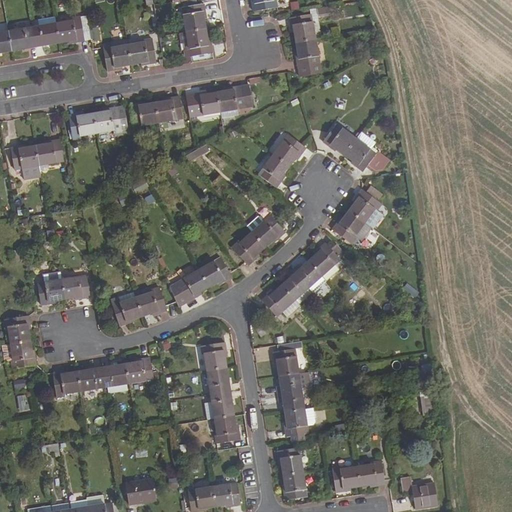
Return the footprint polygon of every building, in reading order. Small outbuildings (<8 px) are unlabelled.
[(251,0),(254,11),(278,7),(276,0),(251,0)] [(206,16),(204,4),(180,8),(182,16),(184,16),(186,33),(206,29),(204,17),(206,16)] [(331,13),(330,7),(310,10),(311,14),(312,22),(319,20),(318,15),(331,13)] [(293,30),(296,43),(315,39),(312,22),(311,14),(289,18),(291,30),(293,30)] [(73,43),(91,40),(87,16),(73,18),(73,21),(56,23),(60,43),(72,41),(73,43)] [(39,26),(56,23),(55,17),(38,20),(39,26)] [(39,26),(33,27),(36,47),(60,43),(56,23),(39,26)] [(33,27),(9,31),(12,51),(36,47),(33,27)] [(91,29),(93,42),(101,40),(98,27),(91,29)] [(208,42),(206,29),(186,33),(180,34),(182,44),(181,44),(182,51),(184,50),(186,59),(181,60),(182,65),(214,59),(210,42),(208,42)] [(0,32),(0,53),(12,51),(9,31),(0,32)] [(111,46),(112,48),(128,45),(127,39),(111,42),(111,46)] [(144,65),(157,63),(153,39),(144,40),(145,42),(128,45),(131,65),(144,63),(144,65)] [(315,39),(296,43),(298,55),(296,56),(300,77),(321,74),(315,39)] [(103,47),(107,71),(119,69),(119,67),(131,65),(128,45),(112,48),(111,46),(103,47)] [(253,107),(249,85),(230,88),(230,90),(217,93),(221,113),(237,110),(243,108),(253,107)] [(205,93),(186,96),(190,118),(202,116),(204,115),(221,113),(217,93),(205,95),(205,93)] [(184,118),(180,97),(168,99),(168,101),(156,103),(159,123),(175,120),(181,119),(184,118)] [(142,103),(130,105),(134,127),(140,126),(142,126),(159,123),(156,103),(143,105),(142,103)] [(129,134),(125,106),(106,109),(106,112),(94,114),(98,134),(114,131),(115,136),(129,134)] [(238,110),(221,113),(222,118),(239,115),(238,110)] [(81,114),(69,116),(73,140),(81,138),(81,136),(98,134),(94,114),(81,116),(81,114)] [(343,155),(355,138),(335,124),(322,141),(332,149),(333,147),(343,155)] [(298,157),(305,147),(287,135),(272,154),(289,166),(296,155),(298,157)] [(382,169),(388,160),(377,150),(375,152),(355,138),(343,155),(353,162),(353,164),(362,171),(367,165),(374,170),(382,169)] [(64,162),(60,140),(48,142),(48,144),(36,146),(39,166),(55,163),(61,162),(64,162)] [(22,146),(10,148),(14,170),(20,169),(22,169),(39,166),(36,146),(23,148),(22,146)] [(281,177),(289,166),(272,154),(257,174),(275,187),(282,178),(281,177)] [(381,195),(370,186),(365,192),(377,201),(381,195)] [(348,211),(364,223),(375,209),(376,211),(381,204),(377,201),(365,192),(361,189),(353,199),(356,200),(348,211)] [(122,207),(129,204),(124,194),(117,197),(122,207)] [(44,206),(35,207),(36,214),(45,213),(44,206)] [(354,236),(364,223),(348,211),(340,221),(338,220),(332,229),(350,244),(356,237),(354,236)] [(251,232),(265,247),(275,238),(276,239),(284,232),(269,214),(262,220),(260,217),(257,217),(246,226),(251,232)] [(256,255),(265,247),(251,232),(239,243),(238,242),(231,247),(247,265),(257,257),(256,255)] [(317,252),(307,261),(320,276),(339,259),(338,257),(342,253),(335,245),(330,249),(325,243),(316,250),(317,252)] [(220,257),(198,269),(208,287),(220,281),(221,283),(231,277),(220,257)] [(320,276),(307,261),(300,267),(297,264),(291,269),(308,288),(320,276)] [(197,293),(208,287),(198,269),(169,286),(178,307),(198,295),(197,293)] [(294,300),(308,288),(291,269),(285,275),(288,279),(281,285),(294,300)] [(44,282),(62,280),(60,271),(43,274),(44,282)] [(331,276),(326,271),(320,276),(324,280),(325,281),(331,276)] [(77,299),(89,297),(86,276),(62,280),(65,299),(77,297),(77,299)] [(324,280),(320,276),(308,288),(311,292),(324,280)] [(52,301),(65,299),(62,280),(44,282),(38,283),(41,304),(53,303),(52,301)] [(276,316),(294,300),(281,285),(272,293),(270,291),(261,299),(276,316)] [(166,310),(159,287),(151,290),(151,292),(135,297),(142,316),(153,312),(154,314),(166,310)] [(129,320),(142,316),(135,297),(134,292),(110,300),(119,326),(130,322),(129,320)] [(30,340),(28,328),(30,327),(28,316),(4,320),(5,327),(7,327),(10,343),(30,340)] [(36,364),(34,353),(32,353),(30,340),(10,343),(12,360),(11,360),(12,368),(36,364)] [(206,370),(226,367),(224,354),(226,354),(225,342),(200,346),(201,354),(204,354),(206,370)] [(301,348),(300,342),(275,346),(276,351),(273,352),(274,363),(277,364),(279,376),(298,373),(295,349),(301,348)] [(12,360),(10,343),(1,345),(4,361),(11,360),(12,360)] [(138,361),(124,364),(127,384),(145,381),(145,383),(153,382),(149,358),(138,359),(138,361)] [(127,384),(124,364),(100,368),(103,387),(127,384)] [(230,392),(226,367),(206,370),(210,395),(230,392)] [(103,387),(100,368),(76,371),(79,391),(103,387)] [(433,379),(432,370),(419,372),(421,380),(433,379)] [(79,391),(76,371),(65,373),(64,371),(52,373),(56,397),(64,396),(63,394),(79,391)] [(298,373),(301,391),(310,389),(308,372),(298,373)] [(301,391),(298,373),(279,376),(280,386),(276,387),(277,394),(301,391)] [(24,386),(23,379),(14,381),(15,387),(24,386)] [(303,408),(301,391),(277,394),(279,404),(283,403),(284,411),(303,408)] [(233,416),(230,392),(210,395),(213,419),(233,416)] [(26,395),(17,396),(19,411),(28,410),(26,395)] [(202,396),(206,420),(213,419),(210,395),(202,396)] [(307,433),(303,408),(284,411),(286,424),(283,425),(285,437),(290,436),(302,434),(307,433)] [(235,428),(233,416),(213,419),(216,434),(215,434),(216,442),(239,439),(237,427),(235,428)] [(291,442),(303,440),(302,434),(290,436),(291,442)] [(302,472),(299,448),(277,451),(278,463),(281,463),(283,475),(302,472)] [(309,454),(300,455),(302,472),(310,471),(308,462),(310,461),(311,459),(311,456),(309,454)] [(373,464),(356,467),(359,486),(372,484),(373,486),(384,484),(380,460),(373,462),(373,464)] [(359,486),(356,467),(340,469),(339,467),(332,468),(335,492),(348,490),(347,488),(359,486)] [(306,496),(302,472),(283,475),(285,488),(282,488),(285,500),(306,496)] [(437,505),(433,482),(412,486),(411,477),(401,478),(403,495),(412,493),(415,509),(437,505)] [(156,500),(153,478),(125,483),(129,504),(156,500)] [(239,504),(236,483),(213,486),(216,506),(228,504),(228,506),(239,504)] [(216,506),(213,486),(187,490),(190,511),(192,511),(202,510),(202,508),(216,506)] [(87,506),(86,499),(69,502),(70,508),(87,506)] [(112,511),(111,502),(87,506),(87,511),(112,511)] [(69,511),(68,503),(64,504),(65,509),(51,511),(69,511)]
